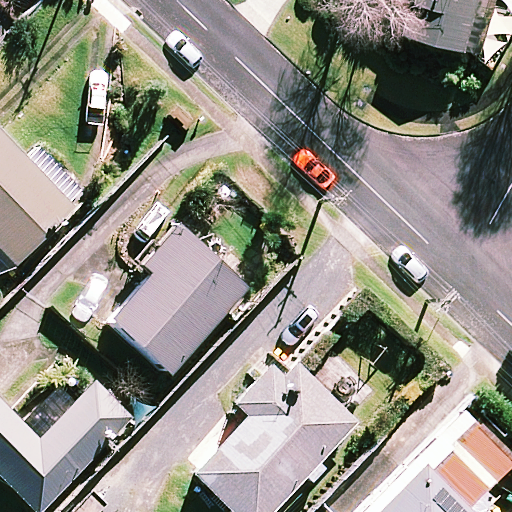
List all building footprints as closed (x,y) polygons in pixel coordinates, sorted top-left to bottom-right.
[(476,0),(390,0),(383,24),(463,47),(476,0)] [(20,162),(0,142),(0,276),(79,195),(33,149),(20,162)] [(243,289),(175,227),(140,264),(148,272),(104,320),(163,375),(243,289)] [(353,425),(287,362),(278,372),(267,361),(228,402),(241,414),(184,473),(225,511),(268,511),(302,478),(308,484),(325,467),(318,461),(353,425)] [(90,380),(68,403),(49,385),(13,422),(0,409),(0,481),(31,511),(35,511),(128,418),(90,380)] [(461,511),(460,511),(507,465),(464,421),(370,511),(461,511)]
